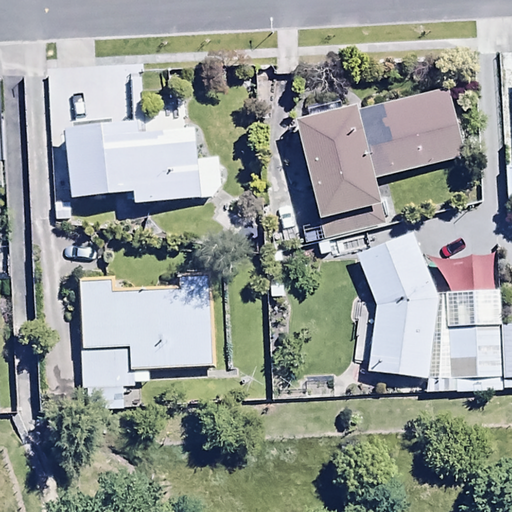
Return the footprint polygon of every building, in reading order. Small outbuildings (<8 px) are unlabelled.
[(446,87),(351,108),(349,99),(300,110),(327,232),(380,221),(371,180),(462,160),(446,87)] [(70,140),(77,209),(139,204),(139,214),(213,208),(223,193),(221,165),(200,167),(198,137),(141,141),(140,133),(115,135),(114,125),(74,128),(75,140),(70,140)] [(511,166),(497,167),(499,209),(511,208),(511,166)] [(363,373),(425,380),(511,377),(511,321),(497,322),(497,290),(490,291),(489,256),(446,263),(420,258),(411,233),(352,254),(371,305),(363,373)] [(126,394),(135,394),(134,377),(214,374),(211,280),(183,281),(183,299),(115,302),(115,293),(85,294),(87,359),(84,359),(85,397),(90,397),(91,419),(126,418),(126,394)]
